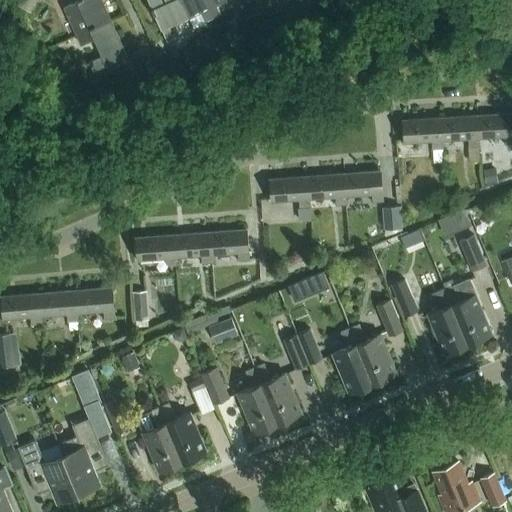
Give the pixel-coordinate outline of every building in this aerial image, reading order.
[(19,0),(31,8),(36,0),(19,0)] [(93,33),(112,24),(101,0),(81,0),(64,8),(69,18),(76,35),(91,28),(93,33)] [(174,34),(170,25),(189,17),(181,0),(164,0),(167,4),(163,5),(160,0),(148,0),(162,29),(166,38),(174,34)] [(216,4),(213,0),(181,0),(189,17),(189,16),(193,14),(201,11),(206,20),(220,14),(216,4)] [(91,28),(76,35),(81,45),(95,38),(103,56),(90,62),(94,70),(126,55),(112,24),(93,33),(91,28)] [(511,112),(477,115),(479,138),(506,136),(506,144),(511,143),(511,112)] [(469,138),(470,146),(471,160),(480,159),(479,146),(479,138),(477,115),(441,117),(442,140),(469,138)] [(443,148),(442,140),(441,117),(403,120),(405,142),(433,140),(433,148),(443,148)] [(495,170),(484,171),(485,184),(497,182),(495,170)] [(380,171),(344,173),(345,196),(373,194),(373,202),(382,202),(380,171)] [(346,204),(345,196),(344,173),(308,176),(309,198),(336,196),(337,204),(346,204)] [(300,207),(302,207),(303,217),(310,217),(309,198),(308,176),(270,178),(271,200),(299,199),(300,207)] [(479,216),(488,223),(496,212),(487,205),(479,216)] [(401,206),(383,207),(384,229),(402,227),(401,206)] [(465,209),(452,214),(459,230),(472,225),(465,209)] [(421,227),(409,232),(413,243),(425,238),(421,227)] [(246,230),(210,232),(211,254),(238,253),(239,261),(248,260),(246,230)] [(210,232),(173,234),(175,257),(202,255),(202,263),(212,262),(211,254),(210,232)] [(459,239),(471,269),(487,263),(474,232),(459,239)] [(173,234),(136,236),(137,259),(165,257),(166,265),(175,265),(175,257),(173,234)] [(322,271),(310,276),(317,291),(328,286),(322,271)] [(390,283),(404,314),(418,308),(404,277),(390,283)] [(446,288),(468,343),(492,333),(469,278),(454,284),(452,278),(443,282),(445,288),(446,288)] [(76,290),(77,312),(104,310),(105,318),(114,318),(112,287),(76,290)] [(444,353),(468,343),(446,288),(445,288),(436,292),(443,307),(428,314),(444,353)] [(133,290),(135,319),(149,318),(147,289),(133,290)] [(76,290),(39,293),(41,315),(68,313),(69,321),(78,320),(77,312),(76,290)] [(41,323),(41,315),(39,293),(2,295),(3,318),(31,316),(32,324),(41,323)] [(376,304),(389,335),(404,329),(392,298),(376,304)] [(229,304),(184,322),(188,331),(218,319),(217,316),(231,310),(229,304)] [(231,316),(209,326),(217,343),(238,334),(231,316)] [(359,324),(351,328),(373,383),(397,373),(381,334),(366,340),(359,324)] [(297,332),(310,361),(323,356),(311,327),(297,332)] [(183,328),(172,333),(175,339),(181,341),(187,338),(183,328)] [(373,383),(351,328),(342,332),(348,347),(333,354),(349,393),(373,383)] [(0,333),(0,365),(1,365),(2,374),(16,373),(15,364),(20,363),(19,356),(16,332),(0,333)] [(310,361),(297,332),(283,338),(295,367),(310,361)] [(139,366),(133,351),(122,355),(128,370),(139,366)] [(264,363),(255,367),(278,422),(302,412),(286,373),(271,379),(264,363)] [(201,372),(214,402),(230,395),(217,365),(201,372)] [(278,422),(255,367),(246,371),(253,387),(238,393),(254,432),(278,422)] [(91,369),(62,375),(65,390),(94,384),(91,369)] [(190,381),(201,409),(213,404),(202,376),(190,381)] [(104,401),(116,431),(130,425),(118,395),(104,401)] [(169,403),(160,406),(183,461),(206,452),(190,412),(175,418),(169,403)] [(183,461),(160,406),(151,410),(157,426),(143,432),(159,471),(183,461)] [(0,444),(17,438),(5,409),(0,411),(0,444)] [(81,447),(63,454),(79,492),(99,483),(94,470),(109,464),(90,417),(72,424),(81,447)] [(79,492),(63,454),(45,462),(36,439),(18,446),(37,493),(52,487),(57,500),(79,492)] [(445,511),(452,511),(479,502),(471,483),(467,484),(458,461),(433,471),(443,494),(439,496),(445,511)] [(0,466),(0,511),(13,511),(2,486),(12,482),(5,464),(0,466)] [(495,471),(479,477),(492,505),(507,499),(495,471)] [(426,511),(417,488),(404,493),(396,473),(369,484),(370,487),(365,488),(374,511),(379,509),(379,511),(426,511)]
